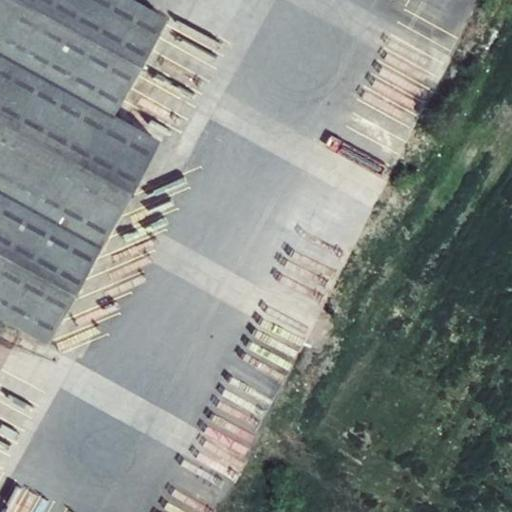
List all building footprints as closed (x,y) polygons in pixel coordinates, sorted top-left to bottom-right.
[(0,0),(0,320),(43,344),(156,140),(110,114),(164,18),(131,0),(0,0)] [(319,112),(360,39),(311,12),(309,17),(278,0),(276,0),(239,68),(286,93),(284,97),(308,111),(310,107),(319,112)] [(432,26),(456,39),(477,0),(426,0),(419,14),(434,22),(432,26)] [(287,178),(278,195),(361,229),(366,221),(325,199),(323,203),(317,200),(319,196),(287,178)] [(313,318),(361,229),(278,195),(233,274),(313,318)] [(300,342),(220,298),(159,409),(239,453),(300,342)] [(98,511),(96,504),(126,493),(118,471),(92,480),(90,475),(72,481),(81,507),(69,511),(68,511),(98,511)]
